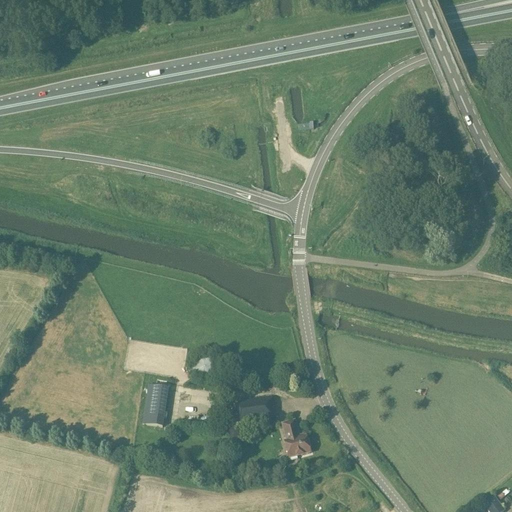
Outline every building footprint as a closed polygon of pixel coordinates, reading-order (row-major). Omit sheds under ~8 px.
[(201,381),(206,381),(211,380),(214,377),(216,373),(217,368),(216,363),(213,360),(209,357),(205,356),(200,357),(196,359),(193,363),(192,367),(192,372),(194,376),(197,379),(201,381)] [(143,425),(163,428),(169,389),(148,386),(143,425)] [(236,403),(239,428),(275,423),(270,398),(236,403)] [(284,443),(289,459),(310,454),(306,437),(299,439),(295,422),(282,425),(286,442),(284,443)] [(482,505),(487,511),(503,511),(504,511),(493,497),(482,505)]
